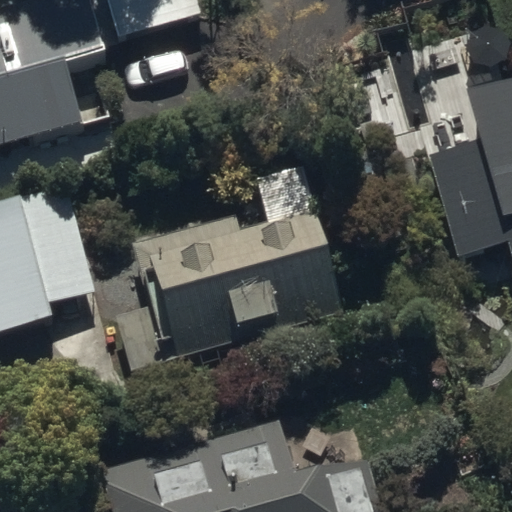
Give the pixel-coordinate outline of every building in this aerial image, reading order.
[(195,0),(106,0),(118,37),(200,13),(195,0)] [(108,74),(87,5),(0,31),(0,170),(86,145),(69,86),(108,74)] [(436,180),(464,279),(511,264),(511,110),(473,122),(485,166),(436,180)] [(238,234),(136,262),(151,317),(119,326),(136,390),(182,378),(244,361),(245,365),(287,353),(286,350),(346,333),(305,186),(259,198),(272,242),(242,250),(238,234)] [(71,205),(0,223),(0,353),(55,339),(52,325),(99,312),(71,205)] [(381,511),(373,486),(300,508),(281,443),(108,494),(113,511),(381,511)]
